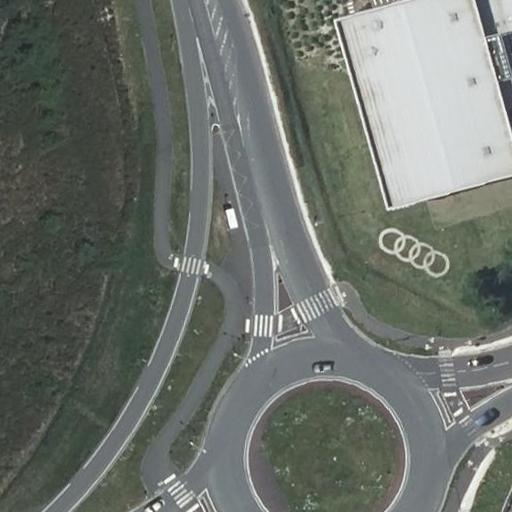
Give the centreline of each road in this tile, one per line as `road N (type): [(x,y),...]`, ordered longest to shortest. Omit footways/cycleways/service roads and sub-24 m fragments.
road 1 (primary): [(180,0),(200,126),(192,265),(168,352),(132,429),(60,511)]
road 2 (primary): [(198,0),(262,268),(259,354),(246,399)]
road 3 (primary): [(361,361),(318,307),(282,223),(221,0)]
road 4 (primary): [(361,361),(297,361),(246,399)]
road 5 (secondary): [(511,372),(387,374)]
